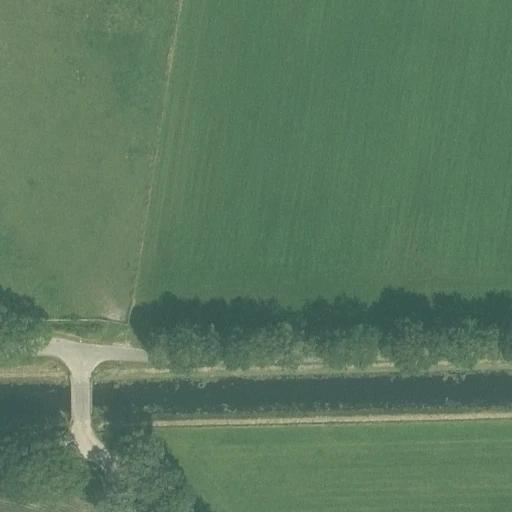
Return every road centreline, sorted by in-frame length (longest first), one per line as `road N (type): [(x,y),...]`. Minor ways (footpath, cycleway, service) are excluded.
road 1 (unclassified): [(78,363),(511,350)]
road 2 (unclassified): [(160,511),(83,449),(78,363)]
